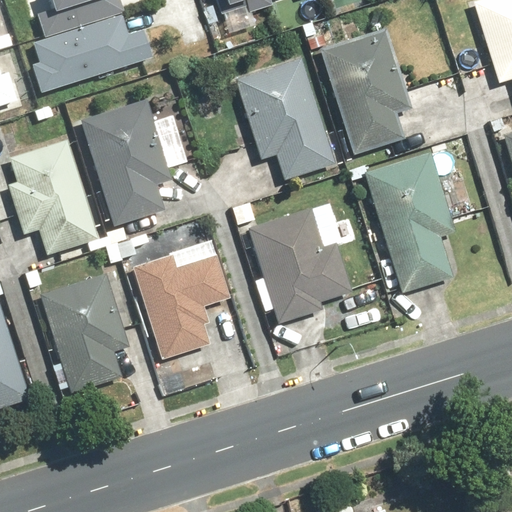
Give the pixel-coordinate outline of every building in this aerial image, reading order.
[(34,17),(42,40),(120,15),(115,0),(25,0),(31,18),(34,17)] [(216,0),(219,9),(244,1),(246,10),(270,3),(269,0),(216,0)] [(511,103),(511,0),(461,0),(488,89),(506,83),(511,103)] [(29,68),(38,97),(149,62),(140,32),(126,37),(120,18),(30,47),(36,66),(29,68)] [(382,26),(310,48),(344,160),(398,144),(390,117),(408,112),(382,26)] [(328,169),(295,59),(224,81),(252,171),(273,164),(279,184),(328,169)] [(0,113),(21,107),(9,68),(0,70),(0,113)] [(74,123),(107,232),(163,216),(155,191),(175,185),(150,100),(74,123)] [(511,131),(494,136),(511,195),(511,131)] [(96,246),(63,136),(6,152),(15,181),(2,185),(19,241),(35,236),(43,262),(96,246)] [(421,154),(355,174),(391,295),(447,278),(435,240),(446,237),(421,154)] [(303,214),(242,232),(272,329),(347,307),(329,247),(314,252),(303,214)] [(205,243),(126,267),(157,369),(215,351),(202,309),(223,302),(205,243)] [(101,275),(35,295),(66,399),(132,379),(101,275)] [(0,317),(0,414),(27,406),(0,317)]
